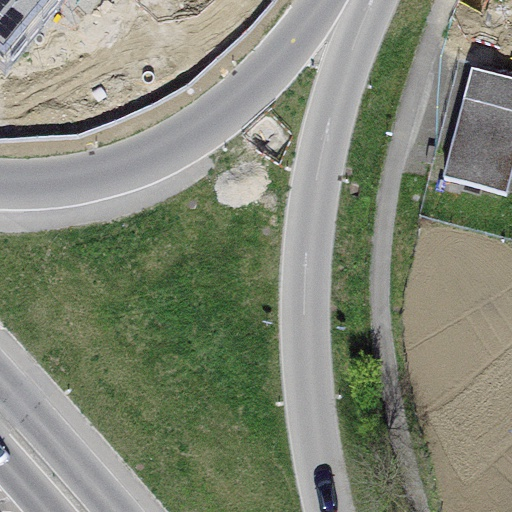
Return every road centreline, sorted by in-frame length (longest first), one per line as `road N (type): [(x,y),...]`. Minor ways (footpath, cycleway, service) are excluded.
road 1 (motorway): [(316,511),(295,303),(307,192),(335,74),(368,0)]
road 2 (trunk): [(321,0),(260,87),(204,138),(79,189),(0,196)]
road 3 (motorway): [(0,398),(93,511)]
